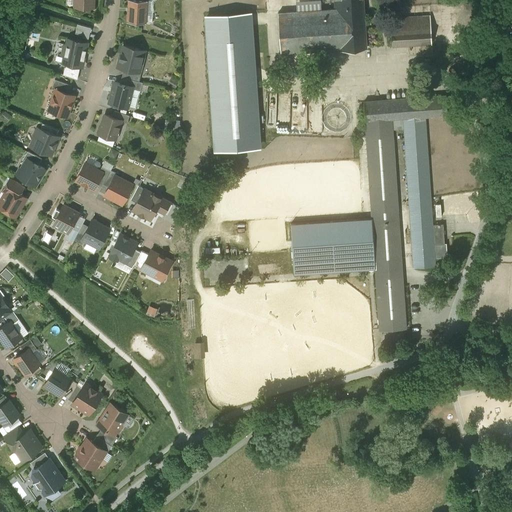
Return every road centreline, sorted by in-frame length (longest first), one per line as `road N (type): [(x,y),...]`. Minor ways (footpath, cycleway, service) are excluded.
road 1 (residential): [(450,325),(443,350),(219,421),(105,511)]
road 2 (residential): [(111,0),(91,101),(54,183)]
road 3 (residential): [(450,325),(484,219),(511,174)]
